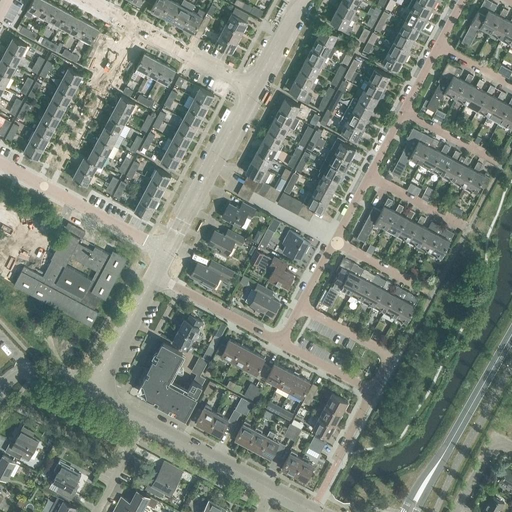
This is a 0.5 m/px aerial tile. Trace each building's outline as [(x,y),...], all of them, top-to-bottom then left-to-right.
[(39,14),(46,0),(32,0),(25,13),(31,16),(33,11),(39,14)] [(49,19),(57,5),(47,0),(46,0),(39,14),(49,19)] [(148,0),(148,1),(154,4),(151,10),(152,12),(156,14),(158,13),(162,15),(169,0),(148,0)] [(181,4),(172,0),(169,0),(162,15),(172,20),(181,4)] [(182,0),(181,4),(172,20),(183,26),(191,10),(194,4),(189,2),(185,0),(182,0)] [(341,0),(336,10),(351,18),(356,21),(359,16),(353,13),(356,7),(342,0),(341,0)] [(396,1),(393,0),(389,0),(386,7),(391,10),(396,1)] [(431,6),(418,0),(410,0),(407,7),(411,9),(426,17),(428,18),(431,11),(429,10),(431,6)] [(478,10),(464,35),(473,40),(479,28),(486,31),(487,29),(491,31),(500,15),(493,11),(497,4),(493,1),(490,0),(483,0),(478,10)] [(245,3),(242,8),(250,12),(253,7),(245,3)] [(60,25),(68,11),(57,5),(49,19),(60,25)] [(212,5),(207,13),(212,15),(216,7),(212,5)] [(371,15),(377,18),(381,9),(376,6),(371,15)] [(232,12),(226,23),(242,31),(248,20),(246,20),(249,14),(235,7),(232,12)] [(504,7),(500,15),(491,31),(490,33),(497,37),(498,35),(502,37),(510,20),(504,17),(508,9),(504,7)] [(194,31),(202,16),(204,11),(199,8),(197,13),(191,10),(183,26),(194,31)] [(411,9),(405,20),(420,28),(422,29),(426,22),(423,21),(426,17),(411,9)] [(351,18),(336,10),(330,21),(342,27),(341,30),(349,34),(352,27),(347,24),(351,18)] [(379,20),(384,22),(389,13),(384,10),(379,20)] [(70,31),(78,16),(68,11),(60,25),(70,31)] [(377,18),(371,15),(366,24),(372,27),(377,18)] [(81,36),(89,22),(78,16),(70,31),(81,36)] [(202,23),(206,25),(210,18),(206,16),(202,23)] [(511,17),(510,20),(502,37),(501,39),(507,43),(508,41),(511,42),(511,17)] [(384,22),(379,20),(374,28),(380,31),(384,22)] [(405,20),(399,30),(414,38),(420,28),(405,20)] [(89,22),(81,36),(92,42),(99,28),(89,22)] [(202,23),(195,36),(199,39),(206,25),(202,23)] [(226,23),(221,33),(237,42),(242,31),(226,23)] [(27,36),(30,30),(23,26),(20,32),(27,36)] [(317,37),(332,45),(338,34),(323,26),(317,37)] [(370,31),(364,28),(358,39),(364,42),(370,31)] [(30,30),(27,36),(34,39),(37,34),(30,30)] [(399,30),(394,41),(409,49),(414,38),(399,30)] [(231,52),(237,42),(221,33),(215,44),(231,52)] [(368,41),(373,43),(377,35),(372,33),(368,41)] [(7,47),(22,55),(27,44),(13,37),(7,47)] [(49,47),(52,41),(44,37),(41,43),(49,47)] [(317,37),(311,47),(319,51),(327,55),(331,57),(336,47),(332,45),(317,37)] [(52,41),(49,47),(55,50),(58,45),(52,41)] [(373,43),(368,41),(363,50),(368,53),(373,43)] [(394,41),(388,52),(403,59),(405,60),(411,50),(409,49),(394,41)] [(347,52),(352,55),(357,46),(351,43),(347,52)] [(2,57),(16,65),(22,55),(7,47),(2,57)] [(306,58),(321,66),(323,68),(326,63),(323,61),(327,55),(311,47),(306,58)] [(69,58),(72,52),(65,48),(62,54),(69,58)] [(136,66),(147,72),(155,57),(144,51),(136,66)] [(72,52),(69,58),(76,62),(79,56),(72,52)] [(352,55),(347,52),(342,61),(347,64),(352,55)] [(397,70),(403,59),(388,52),(383,62),(397,70)] [(36,62),(41,65),(44,58),(39,55),(36,62)] [(0,70),(11,76),(16,65),(2,57),(0,60),(0,70)] [(147,72),(158,77),(165,63),(155,57),(147,72)] [(321,66),(306,58),(300,68),(315,76),(321,66)] [(349,67),(355,70),(359,61),(354,59),(349,67)] [(44,67),(49,69),(52,63),(48,60),(44,67)] [(41,65),(36,62),(31,70),(37,73),(41,65)] [(440,75),(442,76),(443,75),(451,79),(458,67),(448,62),(440,75)] [(165,63),(158,77),(168,83),(176,69),(165,63)] [(340,65),(336,73),(341,76),(346,67),(340,65)] [(63,77),(77,84),(83,74),(69,66),(63,77)] [(49,69),(44,67),(40,74),(45,77),(49,69)] [(355,70),(349,67),(344,77),(350,79),(355,70)] [(375,67),(370,78),(385,86),(390,75),(375,67)] [(452,94),(456,96),(465,80),(459,76),(462,69),(458,67),(451,79),(444,93),(451,96),(452,94)] [(313,82),(315,76),(300,68),(295,79),(310,87),(313,89),(316,83),(313,82)] [(509,76),(511,71),(505,68),(502,73),(509,76)] [(0,83),(5,86),(11,76),(0,70),(0,83)] [(463,100),(467,102),(476,86),(470,82),(473,75),(469,72),(465,80),(456,96),(455,99),(462,102),(463,100)] [(331,83),(336,85),(341,76),(336,73),(331,83)] [(425,99),(422,105),(435,112),(435,111),(444,93),(451,79),(443,75),(442,76),(429,101),(425,99)] [(25,83),(30,86),(33,79),(28,76),(25,83)] [(179,76),(175,83),(181,86),(185,79),(179,76)] [(364,89),(364,88),(379,96),(380,97),(382,97),(384,92),(384,90),(382,90),(385,86),(370,78),(369,79),(365,76),(359,87),(364,89)] [(58,87),(72,95),(77,84),(63,77),(58,87)] [(476,86),(467,102),(466,104),(473,108),(474,106),(478,108),(487,91),(480,88),(484,80),(480,78),(476,86)] [(289,89),(303,97),(302,100),(308,103),(312,96),(307,93),(310,87),(295,79),(289,89)] [(338,89),(343,91),(348,83),(343,80),(338,89)] [(33,87),(38,90),(41,84),(36,81),(33,87)] [(30,86),(25,83),(21,91),(26,93),(30,86)] [(487,91),(478,108),(477,110),(484,114),(485,112),(489,114),(498,97),(491,94),(495,86),(491,84),(487,91)] [(126,86),(125,87),(123,92),(130,96),(133,91),(126,86)] [(201,86),(195,97),(209,104),(214,94),(201,86)] [(38,90),(33,87),(28,96),(33,98),(38,90)] [(72,95),(58,87),(52,98),(66,106),(72,95)] [(324,95),(330,98),(334,89),(329,87),(324,95)] [(364,89),(358,99),(373,107),(379,96),(364,88),(364,89)] [(169,96),(175,99),(178,93),(172,89),(169,96)] [(343,91),(338,89),(333,98),(339,101),(343,91)] [(502,90),(498,97),(489,114),(488,116),(494,120),(496,118),(500,120),(509,103),(502,100),(506,92),(502,90)] [(122,94),(116,105),(130,113),(136,102),(122,94)] [(137,100),(144,104),(147,98),(140,94),(137,100)] [(330,98),(324,95),(320,104),(325,107),(330,98)] [(175,99),(169,96),(164,104),(170,107),(175,99)] [(368,118),(373,107),(358,99),(353,96),(347,107),(368,118)] [(13,104),(19,107),(22,100),(17,97),(13,104)] [(190,107),(204,114),(209,104),(195,97),(190,107)] [(280,108),(295,116),(300,105),(285,97),(280,108)] [(511,97),(509,103),(500,120),(499,122),(505,126),(507,123),(511,126),(511,123),(511,97)] [(61,116),(66,106),(52,98),(46,108),(61,116)] [(144,104),(151,107),(154,102),(147,98),(144,104)] [(327,110),(332,113),(336,104),(331,101),(327,110)] [(22,108),(27,111),(30,105),(25,102),(22,108)] [(19,107),(13,104),(9,112),(15,115),(19,107)] [(116,105),(110,116),(125,123),(130,113),(116,105)] [(184,117),(198,125),(204,114),(190,107),(184,117)] [(368,118),(347,107),(341,117),(362,128),(364,130),(368,123),(365,122),(368,118)] [(27,111),(22,108),(17,117),(22,119),(27,111)] [(41,119),(55,126),(61,116),(46,108),(41,119)] [(295,116),(280,108),(274,119),(289,127),(294,129),(299,119),(295,116)] [(327,110),(320,123),(325,126),(332,113),(327,110)] [(157,117),(163,120),(166,114),(161,111),(157,117)] [(433,116),(431,119),(437,123),(439,119),(443,121),(445,117),(435,111),(433,116)] [(315,125),(320,117),(320,116),(315,113),(310,122),(315,125)] [(145,121),(150,124),(154,117),(149,114),(145,121)] [(110,116),(105,126),(119,134),(125,123),(110,116)] [(163,120),(157,117),(153,125),(159,128),(163,120)] [(184,117),(178,128),(192,136),(198,125),(184,117)] [(341,117),(338,123),(344,126),(341,131),(340,133),(353,141),(355,138),(358,140),(362,134),(360,133),(362,128),(342,118),(341,117)] [(2,125),(8,128),(11,121),(6,118),(2,125)] [(55,126),(41,119),(35,129),(50,137),(55,126)] [(268,129),(283,137),(289,127),(274,119),(268,129)] [(150,124),(145,121),(141,128),(146,131),(150,124)] [(10,129),(16,132),(19,126),(14,123),(10,129)] [(303,134),(309,137),(313,128),(308,125),(303,134)] [(113,144),(119,134),(105,126),(99,136),(113,144)] [(400,176),(410,158),(424,132),(413,126),(406,140),(408,141),(392,171),(400,176)] [(187,146),(192,136),(178,128),(172,139),(187,146)] [(16,132),(10,129),(6,137),(12,140),(16,132)] [(44,147),(50,137),(35,129),(30,140),(44,147)] [(263,140),(278,148),(280,149),(283,144),(281,143),(283,137),(268,129),(263,140)] [(316,130),(311,139),(317,141),(321,133),(316,130)] [(146,138),(152,141),(155,135),(150,132),(146,138)] [(421,162),(434,138),(427,135),(428,134),(424,132),(410,158),(416,162),(417,160),(421,162)] [(309,137),(303,134),(298,144),(304,147),(309,137)] [(134,141),(139,144),(143,138),(137,135),(134,141)] [(108,155),(113,144),(99,136),(94,147),(108,155)] [(338,136),(330,149),(349,159),(355,149),(356,148),(344,142),(345,140),(338,136)] [(187,146),(172,139),(169,137),(166,141),(165,141),(161,147),(167,150),(167,149),(181,157),(187,146)] [(152,141),(146,138),(142,146),(147,149),(152,141)] [(420,164),(420,165),(431,170),(439,155),(441,151),(435,148),(439,140),(434,138),(421,162),(420,164)] [(311,139),(307,147),(312,150),(317,141),(311,139)] [(38,158),(44,147),(30,140),(24,151),(38,158)] [(263,140),(257,150),(272,158),(278,148),(263,140)] [(139,144),(134,141),(129,150),(135,153),(139,144)] [(441,151),(431,170),(438,173),(439,171),(444,173),(452,157),(446,153),(450,146),(445,144),(441,151)] [(102,165),(108,155),(94,147),(88,157),(99,163),(102,165)] [(292,155),(297,158),(302,150),(297,147),(292,155)] [(175,168),(181,157),(167,149),(167,150),(161,160),(175,168)] [(330,149),(325,160),(344,170),(346,171),(350,164),(347,163),(349,159),(330,149)] [(444,173),(442,176),(449,179),(450,177),(454,179),(465,158),(461,155),(458,160),(457,159),(461,152),(456,149),(452,157),(444,173)] [(251,161),(266,169),(272,158),(257,150),(251,161)] [(300,160),(305,163),(310,154),(305,151),(300,160)] [(79,166),(93,174),(99,163),(88,157),(85,155),(79,166)] [(297,158),(292,155),(287,165),(292,168),(297,158)] [(465,185),(474,168),(468,165),(472,157),(467,155),(454,179),(453,181),(460,185),(461,183),(465,185)] [(122,163),(128,166),(132,159),(126,156),(122,163)] [(300,160),(295,169),(301,171),(305,163),(300,160)] [(325,160),(319,170),(320,171),(338,181),(338,180),(341,181),(344,175),(342,174),(344,170),(325,160)] [(131,167),(137,170),(140,164),(134,161),(131,167)] [(246,172),(248,173),(246,179),(257,185),(260,179),(265,182),(270,171),(266,169),(251,161),(246,172)] [(480,184),(484,186),(490,177),(485,174),(479,171),(483,163),(478,161),(474,168),(465,185),(464,187),(471,191),(472,188),(476,191),(480,184)] [(128,166),(122,163),(118,170),(124,173),(128,166)] [(87,185),(93,174),(79,166),(73,177),(87,185)] [(137,170),(131,167),(126,175),(132,178),(137,170)] [(152,178),(166,186),(172,175),(157,167),(152,178)] [(281,176),(286,179),(291,171),(285,168),(281,176)] [(320,171),(317,176),(320,178),(317,184),(332,191),(338,181),(320,171)] [(293,172),(289,181),(294,184),(299,175),(293,172)] [(109,183),(115,186),(119,179),(113,176),(109,183)] [(276,186),(275,187),(276,188),(281,190),(281,189),(286,179),(281,176),(276,186)] [(146,188),(160,196),(166,186),(152,178),(146,188)] [(257,185),(246,179),(243,184),(254,190),(257,185)] [(254,190),(254,191),(259,193),(265,182),(260,179),(257,185),(254,190)] [(118,187),(123,190),(127,183),(121,180),(118,187)] [(106,181),(104,184),(108,186),(106,190),(111,193),(115,186),(109,183),(106,181)] [(289,181),(284,190),(289,193),(294,184),(289,181)] [(259,193),(264,196),(270,185),(265,182),(259,193)] [(252,195),(254,191),(254,190),(243,184),(240,189),(252,195)] [(317,184),(312,194),(327,202),(332,191),(317,184)] [(269,199),(276,188),(275,187),(270,185),(264,196),(269,199)] [(123,190),(118,187),(114,195),(119,197),(123,190)] [(141,199),(155,207),(160,196),(146,188),(141,199)] [(276,188),(269,199),(275,201),(281,190),(276,188)] [(240,189),(237,194),(249,200),(252,195),(240,189)] [(283,192),(277,203),(282,206),(288,195),(283,192)] [(308,192),(303,202),(304,203),(303,204),(314,210),(315,209),(321,212),(322,212),(327,202),(312,194),(308,192)] [(431,197),(424,193),(421,198),(428,202),(431,197)] [(288,195),(282,206),(288,208),(293,197),(288,195)] [(293,197),(288,208),(293,211),(299,200),(293,197)] [(381,210),(374,224),(381,227),(382,225),(387,227),(396,211),(389,207),(393,199),(388,197),(381,210)] [(135,210),(149,218),(155,207),(141,199),(135,210)] [(299,200),(293,211),(298,214),(301,208),(303,204),(304,203),(303,202),(299,200)] [(251,218),(256,208),(243,201),(239,208),(229,202),(222,216),(241,226),(246,216),(251,218)] [(387,227),(385,229),(392,233),(396,235),(407,216),(400,213),(404,205),(400,203),(396,211),(387,227)] [(301,208),(298,214),(309,220),(311,215),(312,214),(314,210),(303,204),(301,208)] [(365,241),(374,224),(381,210),(374,206),(357,237),(365,241)] [(411,209),(407,216),(396,235),(403,239),(404,237),(409,239),(418,222),(411,219),(415,211),(411,209)] [(418,222),(409,239),(408,241),(414,245),(415,242),(420,245),(428,228),(422,224),(426,217),(422,214),(418,222)] [(430,250),(443,227),(437,223),(432,220),(428,228),(420,245),(418,247),(425,250),(426,248),(430,250)] [(443,227),(430,250),(429,253),(436,256),(437,254),(442,256),(450,239),(444,236),(448,228),(443,226),(443,227)] [(259,243),(258,245),(264,248),(274,231),(267,227),(265,233),(259,243)] [(241,244),(245,237),(228,228),(225,235),(215,229),(208,243),(219,249),(218,253),(226,257),(235,241),(241,244)] [(310,243),(302,239),(303,237),(289,229),(282,243),(286,244),(283,251),(298,258),(301,252),(304,254),(310,243)] [(51,257),(52,258),(43,275),(24,265),(20,274),(14,284),(91,325),(99,310),(94,307),(101,295),(106,298),(128,257),(113,249),(113,250),(111,254),(96,246),(93,250),(87,246),(85,248),(77,244),(81,237),(66,230),(51,257)] [(258,230),(253,239),(259,243),(265,233),(258,230)] [(256,250),(250,260),(257,264),(259,260),(268,264),(269,265),(269,266),(274,269),(268,279),(279,285),(280,283),(287,287),(294,274),(284,269),(287,263),(274,256),(273,258),(256,250)] [(336,271),(338,272),(322,302),(331,306),(340,288),(347,292),(348,290),(352,292),(365,268),(358,265),(358,264),(354,262),(353,263),(343,258),(336,271)] [(228,282),(234,271),(212,259),(208,267),(198,261),(191,275),(202,281),(201,284),(212,290),(219,277),(228,282)] [(365,268),(352,292),(351,294),(357,297),(359,295),(363,298),(376,274),(369,271),(369,270),(365,268)] [(363,298),(362,301),(373,307),(373,306),(387,280),(380,277),(380,276),(376,274),(363,298)] [(249,278),(243,275),(239,281),(246,285),(249,278)] [(387,280),(373,306),(379,309),(380,307),(385,310),(394,293),(387,290),(391,282),(387,280)] [(272,315),(279,302),(270,297),(273,291),(258,283),(255,289),(258,291),(249,307),(259,313),(260,309),(272,315)] [(385,310),(384,312),(394,318),(408,292),(402,288),(398,285),(394,293),(385,310)] [(408,292),(394,318),(406,324),(407,321),(416,305),(419,298),(413,294),(409,291),(408,292)] [(179,329),(178,330),(193,338),(199,341),(200,340),(202,335),(196,332),(199,326),(202,320),(191,314),(188,320),(184,318),(179,329)] [(173,340),(172,341),(192,351),(194,347),(189,345),(193,338),(178,330),(173,340)] [(214,334),(209,345),(215,348),(220,337),(214,334)] [(221,354),(233,360),(242,345),(230,338),(227,344),(221,341),(216,351),(221,354)] [(147,394),(146,395),(146,396),(154,400),(155,398),(160,401),(159,403),(168,408),(169,406),(178,410),(177,412),(186,417),(196,397),(168,382),(183,353),(163,343),(158,351),(160,353),(156,361),(154,360),(149,369),(151,370),(148,375),(146,374),(142,382),(144,383),(147,394)] [(202,357),(208,360),(215,348),(209,345),(202,357)] [(242,345),(233,360),(245,366),(253,351),(242,345)] [(245,366),(251,370),(249,374),(259,379),(261,375),(262,376),(268,365),(262,362),(265,357),(253,351),(245,366)] [(218,364),(211,361),(204,374),(211,377),(218,364)] [(267,378),(279,384),(287,369),(275,362),(272,368),(268,365),(262,376),(267,378)] [(193,367),(192,371),(200,375),(205,378),(203,381),(204,381),(206,378),(200,375),(202,371),(193,367)] [(279,384),(276,390),(288,396),(289,394),(299,375),(287,369),(279,384)] [(300,400),(302,397),(311,381),(299,375),(289,394),(300,400)] [(188,389),(197,394),(203,385),(202,384),(204,381),(203,381),(198,379),(197,382),(193,380),(188,389)] [(233,389),(236,383),(228,379),(225,385),(233,389)] [(210,395),(216,383),(210,380),(204,392),(210,395)] [(236,383),(233,389),(238,392),(241,386),(236,383)] [(250,398),(256,386),(250,383),(243,395),(250,398)] [(307,394),(312,397),(318,386),(312,383),(307,394)] [(256,386),(250,398),(255,401),(261,389),(256,386)] [(333,393),(327,405),(343,413),(349,401),(333,393)] [(307,394),(303,401),(309,404),(312,397),(307,394)] [(241,397),(235,409),(241,412),(247,400),(241,397)] [(247,400),(241,412),(246,415),(252,403),(250,402),(248,400),(247,400)] [(267,407),(278,413),(279,413),(282,408),(270,401),(267,407)] [(209,428),(217,412),(212,409),(213,408),(207,405),(198,422),(209,428)] [(336,425),(343,413),(327,405),(320,417),(336,425)] [(293,414),(282,408),(279,413),(290,419),(293,414)] [(262,415),(263,416),(269,419),(272,413),(265,409),(262,415)] [(218,411),(217,412),(209,428),(221,435),(230,419),(224,416),(225,414),(218,411)] [(318,430),(315,436),(326,442),(329,436),(330,437),(336,425),(320,417),(314,428),(318,430)] [(248,445),(256,429),(251,426),(252,424),(246,421),(237,439),(248,445)] [(290,438),(297,426),(295,425),(291,423),(290,423),(284,435),(290,438)] [(297,426),(290,438),(294,441),(295,441),(301,429),(299,427),(297,426)] [(6,451),(21,459),(27,462),(39,439),(32,435),(34,432),(23,427),(22,430),(15,443),(11,441),(6,451)] [(257,427),(256,429),(248,445),(260,451),(268,436),(262,432),(263,430),(257,427)] [(272,457),(274,453),(280,442),(274,438),(275,436),(269,433),(268,436),(260,451),(272,457)] [(315,436),(312,441),(309,447),(321,453),(326,442),(315,436)] [(280,442),(274,453),(280,456),(285,445),(280,442)] [(283,468),(295,474),(304,459),(303,458),(297,455),(298,453),(293,450),(283,468)] [(0,476),(1,475),(8,479),(17,461),(7,456),(5,454),(0,463),(0,476)] [(304,456),(303,458),(304,459),(295,474),(307,480),(315,465),(309,462),(310,460),(304,456)] [(74,487),(81,474),(62,464),(53,482),(61,487),(58,491),(73,499),(78,489),(74,487)] [(172,495),(181,478),(162,468),(155,481),(152,479),(146,489),(161,497),(164,491),(172,495)] [(500,480),(511,486),(511,471),(506,468),(500,480)] [(122,495),(116,507),(125,511),(134,511),(135,511),(136,511),(142,511),(147,504),(154,507),(158,500),(151,496),(138,489),(132,501),(122,495)] [(58,496),(49,511),(74,511),(77,507),(69,502),(64,500),(58,496)] [(482,511),(498,511),(504,503),(491,496),(487,502),(488,502),(482,511)] [(226,511),(228,509),(209,499),(201,511),(226,511)]
